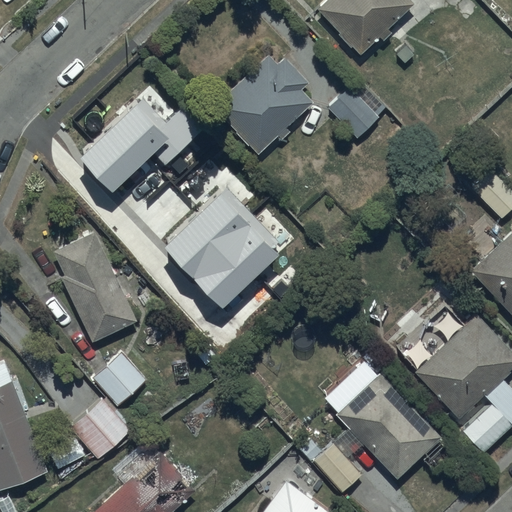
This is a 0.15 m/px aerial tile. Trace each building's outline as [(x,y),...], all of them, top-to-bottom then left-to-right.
[(322,0),(315,8),(359,55),(379,36),(383,40),(391,32),(388,28),(413,4),(409,0),(322,0)] [(403,43),(372,73),(386,87),(417,57),(403,43)] [(290,130),(286,126),(312,101),(300,89),(308,82),(284,56),(276,64),(267,54),(212,105),(237,131),(235,133),(256,155),(277,135),(280,139),(290,130)] [(349,86),(327,107),(356,138),(378,117),(364,103),(373,94),(361,81),(353,90),(349,86)] [(201,187),(161,145),(165,141),(144,120),(141,123),(139,121),(99,158),(116,177),(114,179),(127,193),(130,191),(161,225),(201,187)] [(511,191),(489,168),(470,187),(500,218),(511,206),(511,191)] [(511,229),(469,270),(511,316),(511,229)] [(137,321),(95,231),(52,251),(63,275),(61,276),(91,342),(137,321)] [(490,402),(511,426),(511,387),(503,377),(511,368),(511,351),(477,313),(414,371),(457,418),(483,394),(490,402)] [(146,378),(120,349),(90,377),(116,405),(146,378)] [(4,361),(0,362),(0,488),(46,471),(4,361)] [(379,371),(334,413),(395,478),(423,452),(430,459),(446,444),(379,371)] [(129,428),(102,396),(69,425),(96,457),(129,428)] [(511,426),(490,402),(461,429),(482,452),(511,426)] [(333,442),(323,451),(311,438),(299,448),(325,476),(341,493),(362,474),(333,442)] [(90,511),(169,511),(194,490),(159,451),(90,511)] [(331,511),(285,478),(260,511),(331,511)]
